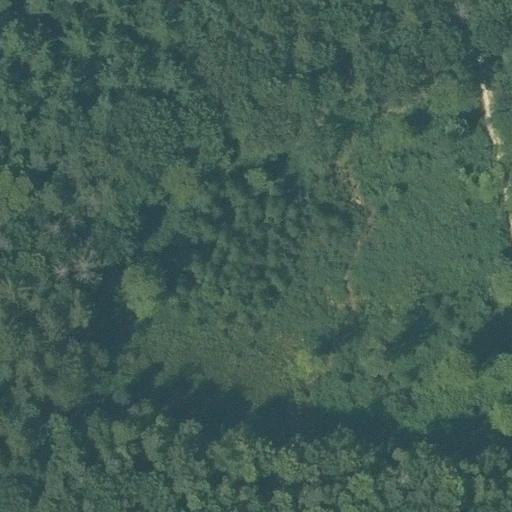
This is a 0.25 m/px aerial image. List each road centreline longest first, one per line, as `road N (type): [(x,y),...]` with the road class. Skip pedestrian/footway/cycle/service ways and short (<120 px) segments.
road 1 (track): [(245,0),(96,389),(40,511)]
road 2 (track): [(511,487),(436,496),(184,436),(96,389)]
road 3 (track): [(462,0),(469,63),(511,237)]
